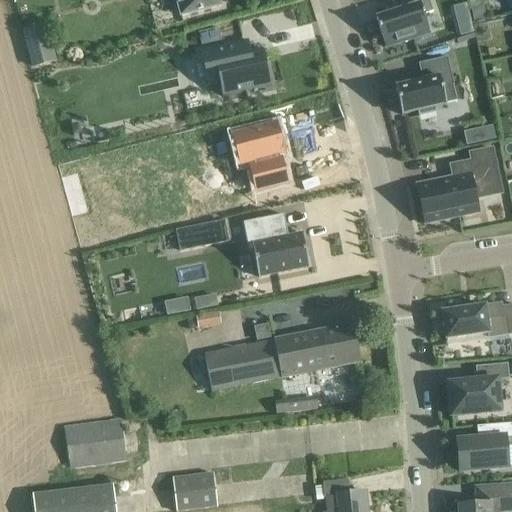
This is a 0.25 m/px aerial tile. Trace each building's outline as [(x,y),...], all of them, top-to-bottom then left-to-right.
[(177,0),(183,18),(222,8),(219,0),(177,0)] [(428,0),(400,0),(404,11),(376,20),(386,49),(430,35),(424,16),(433,13),(428,0)] [(21,31),(32,71),(56,65),(46,25),(21,31)] [(221,42),(218,30),(199,34),(201,47),(221,42)] [(248,41),(200,52),(200,55),(204,54),(211,86),(208,87),(208,90),(220,87),(223,86),(225,96),(222,96),(222,99),(271,87),(271,85),(268,86),(260,54),(264,53),(263,51),(251,53),(248,54),(246,44),(249,44),(248,41)] [(423,83),(395,89),(402,117),(418,113),(419,117),(436,113),(435,109),(446,106),(446,105),(457,103),(447,59),(419,66),(423,83)] [(276,125),(273,126),(272,126),(271,122),(270,122),(271,127),(258,130),(234,136),(241,165),(254,162),(255,168),(251,169),(257,192),(287,184),(281,161),(275,163),(273,157),(284,154),(276,125)] [(492,128),(484,130),(487,143),(495,141),(492,128)] [(479,215),(476,202),(474,193),(500,187),(492,151),(470,155),(472,163),(451,167),(453,179),(417,187),(425,226),(479,215)] [(62,179),(73,218),(89,213),(78,174),(62,179)] [(284,216),(243,224),(249,253),(253,252),(259,279),(309,269),(303,235),(288,238),(284,238),(283,231),(287,231),(284,216)] [(182,253),(230,244),(226,224),(178,233),(182,253)] [(218,305),(216,298),(195,302),(196,309),(197,312),(218,307),(218,305)] [(186,300),(165,304),(168,315),(188,311),(186,300)] [(443,320),(440,320),(442,336),(445,336),(446,341),(490,335),(487,321),(506,318),(509,336),(511,335),(511,307),(502,309),(501,305),(442,314),(443,320)] [(214,395),(303,377),(362,365),(354,326),(295,338),(206,355),(214,395)] [(257,342),(270,339),(267,327),(254,329),(257,342)] [(476,381),(449,384),(452,416),(499,412),(496,381),(508,380),(507,364),(475,367),(476,381)] [(120,421),(64,429),(70,470),(126,462),(120,421)] [(478,440),(458,442),(460,473),(508,469),(506,439),(511,438),(511,425),(477,428),(478,440)] [(176,511),(187,511),(217,509),(214,475),(173,480),(176,511)] [(511,511),(511,487),(500,489),(501,506),(501,511),(511,511)] [(35,511),(116,511),(114,488),(33,498),(35,511)] [(368,511),(366,495),(350,496),(336,498),(337,511),(368,511)]
